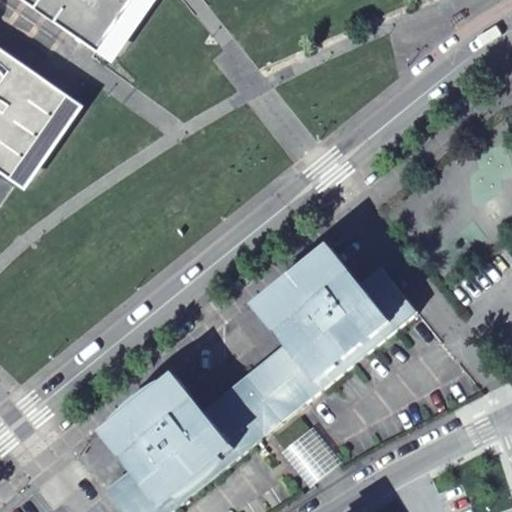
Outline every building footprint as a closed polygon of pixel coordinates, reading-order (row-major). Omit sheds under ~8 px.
[(21,0),(85,44),(101,56),(140,0),(21,0)] [(0,172),(15,183),(72,99),(17,60),(15,59),(8,54),(0,50),(0,172)] [(276,336),(279,334),(292,351),(327,395),(399,338),(362,294),(350,278),(353,276),(337,256),(261,316),(276,336)] [(420,321),(384,277),(362,294),(399,338),(420,321)] [(292,351),(205,421),(239,465),(327,395),(292,351)] [(205,421),(192,403),(195,400),(180,380),(105,439),(121,459),(123,457),(137,476),(165,511),(180,511),(239,465),(205,421)] [(313,433),(287,454),(315,489),(340,468),(313,433)] [(165,511),(137,476),(113,495),(126,511),(165,511)]
